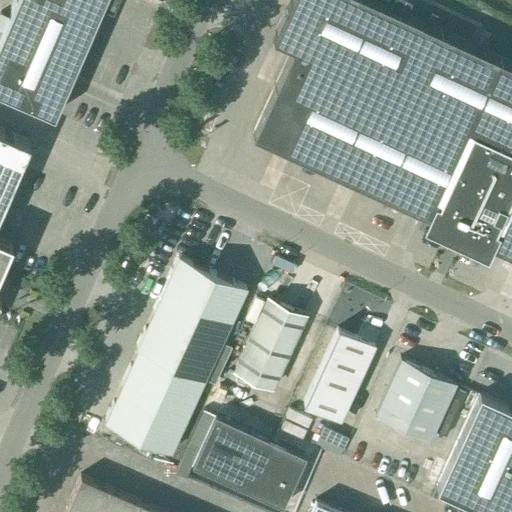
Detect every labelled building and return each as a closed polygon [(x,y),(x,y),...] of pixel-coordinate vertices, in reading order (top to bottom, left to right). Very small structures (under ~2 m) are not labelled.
[(13,0),(0,32),(0,90),(53,113),(101,2),(112,7),(115,0),(13,0)] [(292,46),(252,132),(431,214),(428,220),(485,246),(488,240),(511,251),(511,61),(402,11),(407,0),(389,0),(387,4),(377,0),(289,0),(272,36),(292,46)] [(0,265),(11,239),(0,234),(0,205),(29,140),(0,127),(0,265)] [(204,376),(246,284),(178,253),(136,345),(138,345),(204,376)] [(155,299),(159,290),(135,281),(132,291),(155,299)] [(234,367),(271,384),(305,311),(268,294),(234,367)] [(303,399),(340,417),(374,343),(337,326),(303,399)] [(170,448),(204,376),(138,345),(104,418),(170,448)] [(375,410),(430,436),(455,381),(400,355),(375,410)] [(508,511),(511,505),(511,406),(479,392),(437,485),(497,511),(508,511)] [(288,417),(312,428),(320,408),(297,398),(288,417)] [(305,453),(252,428),(214,410),(191,462),(282,503),(305,453)] [(65,511),(179,511),(81,472),(65,511)] [(350,511),(315,498),(309,511),(350,511)]
